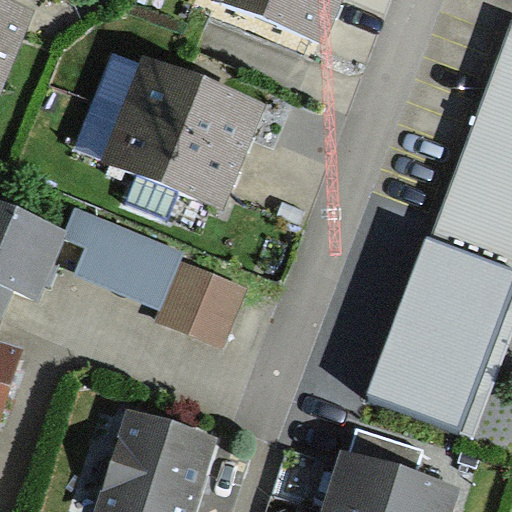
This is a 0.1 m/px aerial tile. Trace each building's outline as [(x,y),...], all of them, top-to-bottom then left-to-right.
[(0,0),(0,99),(36,7),(18,0),(0,0)] [(209,0),(322,43),(339,0),(209,0)] [(511,318),(511,34),(436,239),(424,235),(366,392),(471,431),(511,318)] [(226,209),(267,107),(146,59),(105,161),(226,209)] [(49,265),(64,230),(0,202),(0,316),(1,317),(12,292),(34,301),(49,265)] [(64,230),(49,265),(158,311),(180,261),(183,253),(74,207),(64,230)] [(219,348),(246,291),(180,261),(158,311),(154,318),(219,348)] [(0,412),(21,349),(0,341),(0,318),(1,317),(0,316),(0,412)] [(195,511),(220,436),(131,407),(97,511),(195,511)] [(454,511),(462,489),(411,472),(419,449),(362,431),(353,458),(344,455),(325,511),(454,511)]
